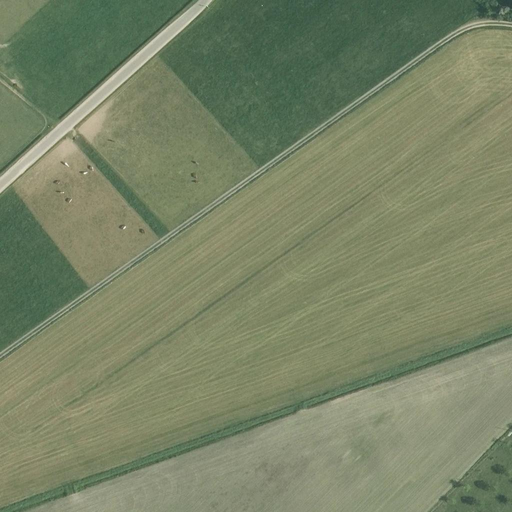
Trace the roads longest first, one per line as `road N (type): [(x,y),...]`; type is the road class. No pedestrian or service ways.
road 1 (track): [(511,25),(466,27),(438,43),(0,356)]
road 2 (tertiary): [(0,186),(206,0)]
